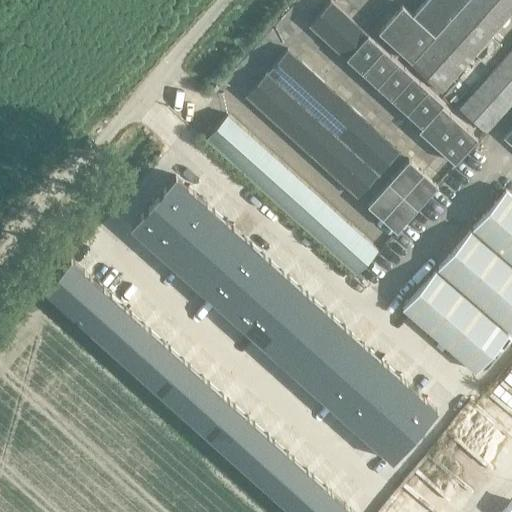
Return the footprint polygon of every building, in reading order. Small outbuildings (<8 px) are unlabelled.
[(443,103),(330,0),(308,25),(421,126),(421,127),(420,128),(454,159),(476,136),(441,104),(443,103)] [(491,36),(511,12),(511,0),(469,0),(412,64),(441,91),(474,55),(491,36)] [(465,0),(425,0),(412,15),(434,35),(465,0)] [(434,35),(412,15),(402,5),(379,30),(412,60),(434,35)] [(358,195),(400,150),(287,48),(246,94),(358,195)] [(487,132),(511,103),(511,48),(485,79),(472,93),(460,107),(487,132)] [(214,130),(209,126),(203,133),(357,270),(377,248),(228,114),(214,130)] [(442,177),(456,162),(444,150),(429,165),(442,177)] [(408,159),(368,204),(396,228),(435,184),(408,159)] [(172,217),(194,192),(175,175),(153,200),(172,217)] [(511,263),(511,195),(505,190),(472,228),(511,263)] [(190,233),(213,208),(194,192),(172,217),(190,233)] [(149,242),(172,217),(153,200),(130,225),(149,242)] [(209,250),(231,225),(213,208),(190,233),(209,250)] [(190,233),(172,217),(149,242),(168,258),(190,233)] [(228,267),(250,242),(231,225),(209,250),(228,267)] [(511,265),(470,230),(436,268),(509,331),(511,328),(511,265)] [(187,275),(209,250),(190,233),(168,258),(187,275)] [(246,283),(269,258),(250,242),(228,267),(246,283)] [(228,267),(209,250),(187,275),(205,292),(228,267)] [(64,305),(90,276),(71,258),(44,287),(64,305)] [(265,300),(287,275),(269,258),(246,283),(265,300)] [(246,283),(228,267),(205,292),(224,309),(246,283)] [(435,269),(402,308),(475,371),(508,332),(435,269)] [(284,317),(306,292),(287,275),(265,300),(284,317)] [(84,322),(110,293),(90,276),(64,305),(84,322)] [(265,300),(246,283),(224,309),(243,325),(265,300)] [(303,334),(325,309),(306,292),(284,317),(303,334)] [(103,340),(130,311),(110,293),(84,322),(103,340)] [(284,317),(265,300),(243,325),(261,342),(284,317)] [(321,350),(344,325),(325,309),(303,334),(321,350)] [(123,358),(149,328),(130,311),(103,340),(123,358)] [(303,334),(284,317),(261,342),(280,359),(303,334)] [(340,367),(362,342),(344,325),(321,350),(340,367)] [(143,375),(169,346),(149,328),(123,358),(143,375)] [(321,350),(303,334),(280,359),(299,376),(321,350)] [(359,384),(381,359),(362,342),(340,367),(359,384)] [(162,393),(189,363),(169,346),(143,375),(162,393)] [(317,392),(340,367),(321,350),(299,376),(317,392)] [(377,400),(400,375),(381,359),(359,384),(377,400)] [(182,410),(208,381),(189,363),(162,393),(182,410)] [(359,384),(340,367),(317,392),(336,409),(359,384)] [(396,417),(418,392),(400,375),(377,400),(396,417)] [(201,428),(228,398),(208,381),(182,410),(201,428)] [(377,400),(359,384),(336,409),(355,425),(377,400)] [(437,409),(418,392),(396,417),(415,434),(437,409)] [(221,445),(247,416),(228,398),(201,428),(221,445)] [(396,417),(377,400),(355,425),(373,442),(396,417)] [(241,463),(267,433),(247,416),(221,445),(241,463)] [(392,459),(415,434),(396,417),(373,442),(392,459)] [(260,480),(287,451),(267,433),(241,463),(260,480)] [(280,498),(306,468),(287,451),(260,480),(280,498)] [(295,511),(302,511),(326,486),(306,468),(280,498),(295,511)] [(337,511),(345,503),(326,486),(302,511),(337,511)] [(354,511),(345,503),(337,511),(354,511)]
